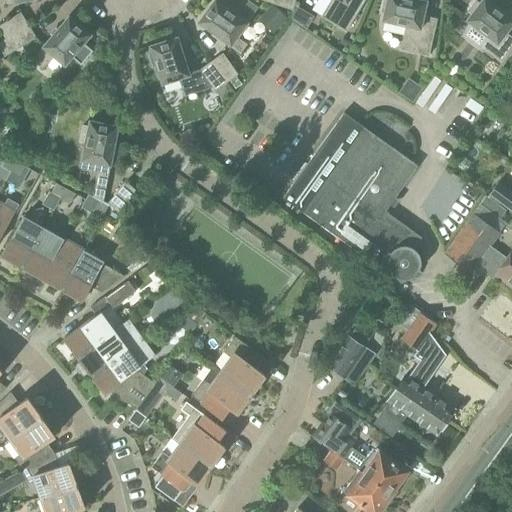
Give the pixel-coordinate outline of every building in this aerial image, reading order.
[(233,11),(235,9),(224,1),(222,3),(217,0),(215,0),(199,22),(241,53),(247,44),(238,37),(248,22),(233,11)] [(264,0),(292,9),(295,0),(264,0)] [(332,0),(322,17),(347,31),(365,0),(332,0)] [(437,19),(424,16),(427,1),(422,0),(384,0),(381,12),(384,13),(383,20),(407,26),(401,49),(429,56),(437,19)] [(511,37),(506,33),(511,25),(511,18),(488,0),(482,0),(480,3),(477,1),(469,12),(472,14),(467,20),(490,37),(483,47),(502,62),(511,48),(511,37)] [(0,42),(29,26),(21,13),(0,25),(0,27),(6,38),(0,41),(0,42)] [(86,41),(91,35),(69,16),(32,60),(43,69),(54,56),(65,65),(78,51),(80,53),(89,43),(86,41)] [(29,26),(0,42),(0,49),(4,56),(36,37),(29,26)] [(157,66),(163,84),(180,79),(184,90),(194,87),(178,37),(150,46),(153,53),(150,54),(154,67),(157,66)] [(211,62),(226,83),(238,75),(223,54),(211,62)] [(215,91),(226,83),(211,62),(200,70),(215,91)] [(440,76),(434,92),(443,96),(449,80),(440,76)] [(419,166),(345,112),(283,197),(394,277),(396,275),(399,278),(408,279),(414,276),(417,274),(419,272),(422,274),(423,273),(420,270),(421,268),(422,263),(421,259),(420,254),(418,252),(415,248),(423,237),(386,211),(419,166)] [(108,177),(118,126),(90,121),(89,126),(83,125),(80,142),(86,143),(82,160),(101,163),(98,175),(108,177)] [(444,160),(452,144),(439,137),(431,153),(444,160)] [(11,172),(16,161),(7,156),(1,166),(11,172)] [(16,161),(11,172),(20,177),(26,167),(16,161)] [(127,182),(108,204),(121,211),(138,192),(127,182)] [(61,199),(67,189),(57,183),(51,194),(61,199)] [(67,189),(61,199),(70,204),(76,194),(67,189)] [(37,203),(49,208),(55,197),(43,191),(37,203)] [(4,206),(0,203),(0,238),(18,206),(8,200),(4,206)] [(94,209),(104,215),(109,205),(99,200),(94,209)] [(511,252),(508,258),(491,246),(501,233),(473,213),(445,253),(472,273),(476,267),(493,278),(495,275),(511,287),(511,252)] [(23,266),(44,228),(24,216),(2,255),(23,266)] [(42,278),(64,239),(44,228),(23,266),(42,278)] [(62,289),(84,250),(64,239),(42,278),(62,289)] [(131,272),(152,257),(144,246),(135,253),(127,267),(131,272)] [(84,250),(62,289),(83,300),(91,286),(102,293),(125,276),(103,264),(104,262),(84,250)] [(113,307),(135,291),(128,281),(105,298),(104,296),(89,308),(95,315),(110,304),(113,307)] [(188,303),(175,286),(155,301),(168,318),(188,303)] [(197,305),(188,317),(199,324),(207,312),(197,305)] [(417,352),(436,324),(415,310),(403,328),(407,330),(400,340),(417,352)] [(65,338),(79,357),(114,331),(100,312),(65,338)] [(114,331),(79,357),(92,375),(142,338),(129,320),(114,331)] [(232,358),(221,372),(252,394),(265,375),(262,372),(269,361),(235,336),(224,352),(232,358)] [(327,366),(345,378),(366,348),(348,336),(327,366)] [(142,338),(92,375),(106,394),(111,390),(137,409),(155,383),(138,371),(142,368),(140,365),(154,355),(142,338)] [(238,413),(252,394),(221,372),(213,366),(192,396),(226,421),(234,410),(238,413)] [(437,412),(447,420),(456,408),(415,380),(414,381),(410,378),(401,391),(435,414),(437,412)] [(447,420),(437,412),(435,414),(401,391),(397,387),(387,401),(389,402),(373,425),(390,437),(406,414),(419,424),(420,429),(425,432),(430,431),(436,436),(447,420)] [(11,439),(42,417),(28,398),(20,404),(11,392),(0,402),(0,424),(11,439)] [(173,437),(181,443),(211,465),(225,446),(221,443),(229,433),(187,402),(181,411),(189,416),(173,437)] [(315,439),(331,451),(344,460),(359,470),(392,493),(408,470),(380,451),(371,462),(339,439),(347,428),(331,416),(315,439)] [(22,470),(55,453),(47,442),(55,436),(42,417),(11,439),(22,454),(16,458),(22,470)] [(197,484),(211,465),(181,443),(171,457),(163,452),(152,467),(164,476),(155,487),(175,501),(183,490),(186,492),(194,481),(197,484)] [(115,459),(132,457),(130,444),(113,446),(115,459)] [(337,470),(344,460),(331,451),(324,461),(337,470)] [(42,498),(77,485),(69,463),(60,466),(55,453),(22,470),(29,483),(36,481),(42,498)] [(378,511),(392,493),(359,470),(343,492),(360,504),(354,511),(378,511)] [(47,511),(76,511),(75,510),(85,507),(77,485),(42,498),(47,511)]
